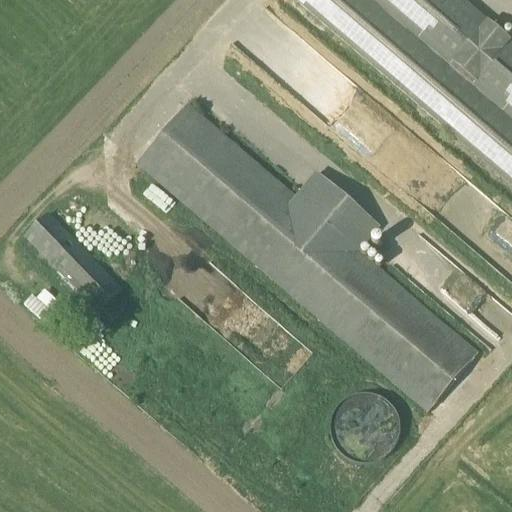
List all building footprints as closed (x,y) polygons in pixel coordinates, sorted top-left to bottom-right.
[(293,0),(511,188),(511,45),(459,0),(293,0)] [(296,201),(187,108),(137,166),(428,415),(478,357),(358,254),(380,229),(318,175),(296,201)] [(97,315),(122,292),(49,216),(24,240),(97,315)] [(41,320),(57,302),(43,289),(27,307),(41,320)] [(350,401),(351,428),(352,428),(353,451),(377,450),(377,444),(389,443),(388,429),(389,429),(387,399),(350,401)]
